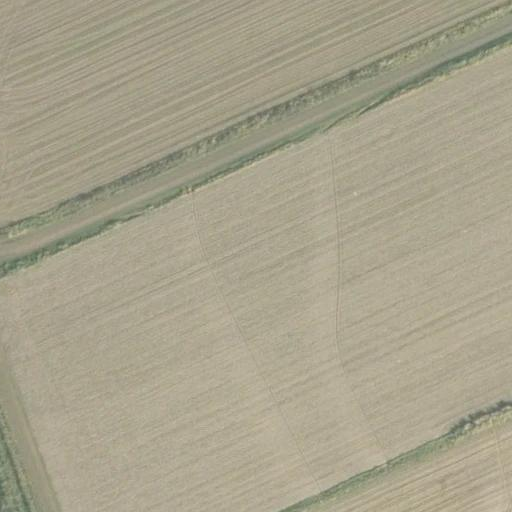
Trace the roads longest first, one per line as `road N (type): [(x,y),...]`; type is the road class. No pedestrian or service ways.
road 1 (track): [(0,254),(511,19)]
road 2 (track): [(0,381),(47,511)]
